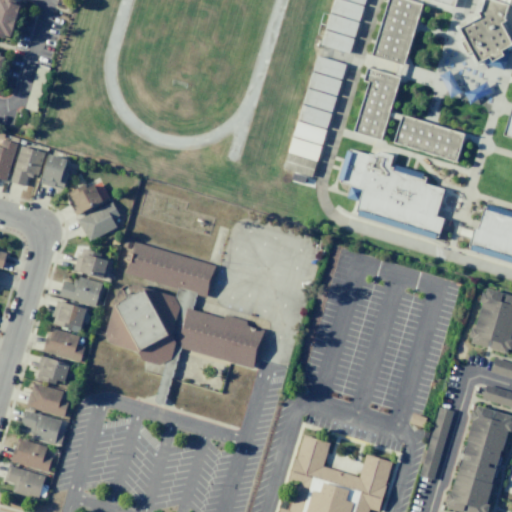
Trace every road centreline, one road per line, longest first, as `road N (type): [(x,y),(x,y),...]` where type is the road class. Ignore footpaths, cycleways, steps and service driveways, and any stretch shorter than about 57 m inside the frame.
road 1 (residential): [(0,211),(39,236),(0,380)]
road 2 (residential): [(0,103),(13,107),(44,0)]
